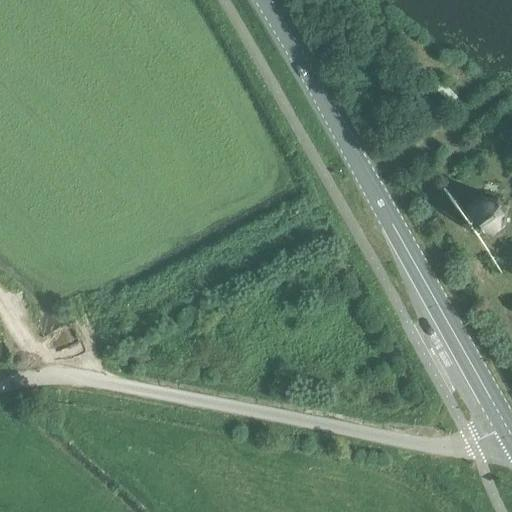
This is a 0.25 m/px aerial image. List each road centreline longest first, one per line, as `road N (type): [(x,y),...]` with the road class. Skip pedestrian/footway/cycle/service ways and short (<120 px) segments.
road 1 (unclassified): [(0,387),(38,376),(80,378),(445,448),(506,427)]
road 2 (secondary): [(260,0),(506,427)]
